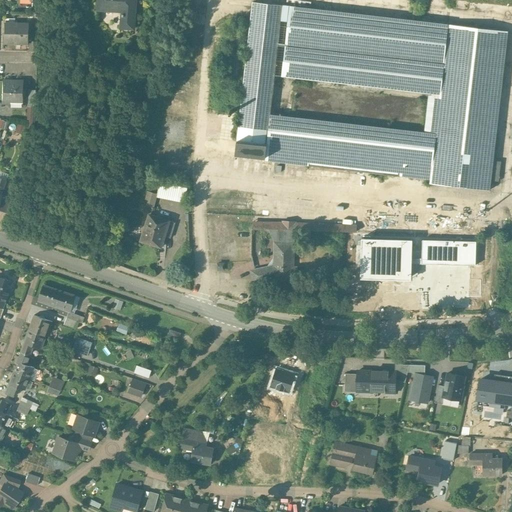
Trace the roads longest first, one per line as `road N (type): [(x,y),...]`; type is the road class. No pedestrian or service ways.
road 1 (residential): [(467,511),(414,497),(196,484),(134,464),(112,448)]
road 2 (tertiary): [(227,316),(304,332),(511,332)]
road 3 (tertiary): [(43,254),(227,316)]
road 4 (residential): [(227,316),(211,344),(112,448)]
road 5 (residential): [(43,254),(0,369)]
